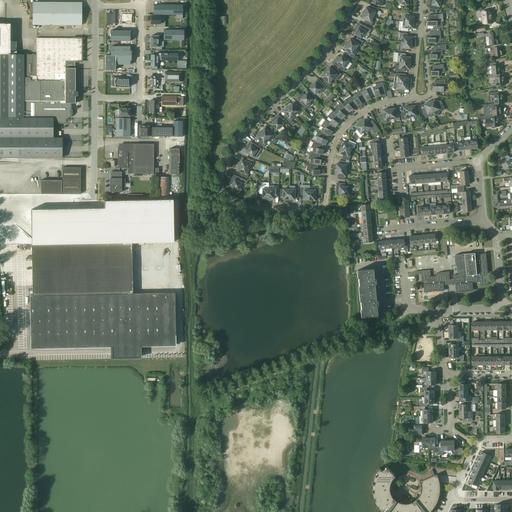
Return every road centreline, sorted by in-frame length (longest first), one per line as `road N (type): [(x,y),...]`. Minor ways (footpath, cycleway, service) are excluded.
road 1 (residential): [(413,99),(371,107),(345,126),(328,158),(319,208),(250,207),(219,189),(239,135),(315,62),(352,0)]
road 2 (unclassified): [(94,7),(140,7),(140,99),(94,99)]
